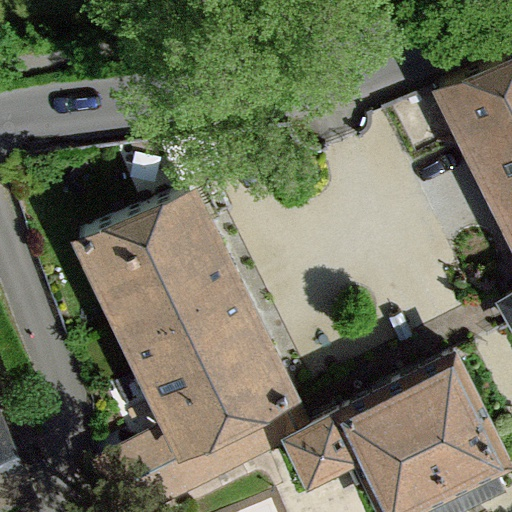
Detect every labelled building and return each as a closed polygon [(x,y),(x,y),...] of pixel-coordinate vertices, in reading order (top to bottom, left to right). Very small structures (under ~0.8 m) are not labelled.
[(511,51),(436,90),(511,238),(511,290),(500,296),(511,319),(511,51)] [(293,386),(194,177),(78,232),(168,420),(178,441),(293,386)] [(511,453),(460,347),(347,403),(399,509),(511,453)] [(178,441),(168,420),(95,455),(122,511),(287,432),(285,428),(308,417),(293,386),(178,441)] [(308,417),(285,428),(287,432),(309,478),(357,456),(333,405),(308,417)] [(0,408),(0,502),(33,490),(0,408)]
